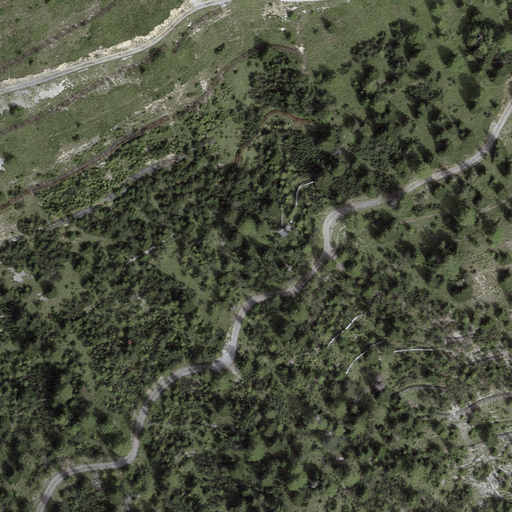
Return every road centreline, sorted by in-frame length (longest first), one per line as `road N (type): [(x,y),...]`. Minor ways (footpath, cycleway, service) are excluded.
road 1 (track): [(324,251),(289,291),(244,302),(226,362),(168,383),(149,426),(146,458),(54,486),(45,511)]
road 2 (track): [(233,0),(206,1),(153,38),(0,94)]
road 3 (track): [(324,251),(348,213),(477,156),(511,97)]
